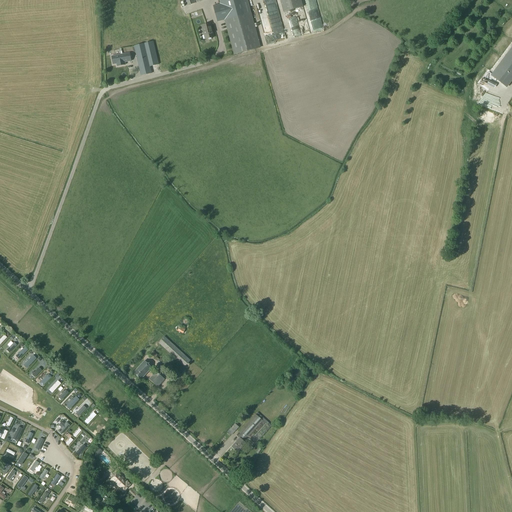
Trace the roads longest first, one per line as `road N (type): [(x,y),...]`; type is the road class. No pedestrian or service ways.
road 1 (unclassified): [(267,511),(25,289)]
road 2 (unclassified): [(25,289),(102,91),(209,59)]
